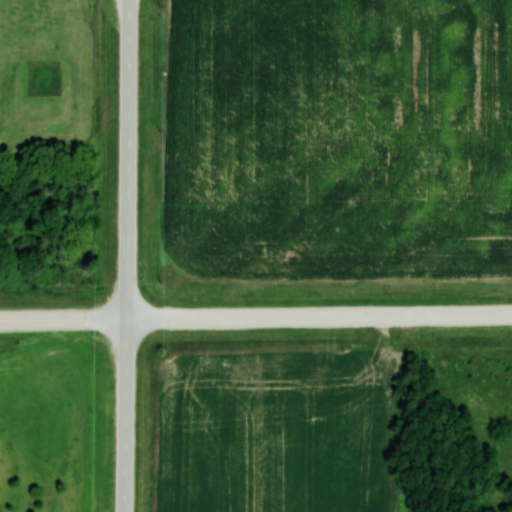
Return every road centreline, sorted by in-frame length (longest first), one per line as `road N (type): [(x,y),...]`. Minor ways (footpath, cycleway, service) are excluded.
road 1 (residential): [(0,319),(511,313)]
road 2 (tertiary): [(122,511),(127,0)]
